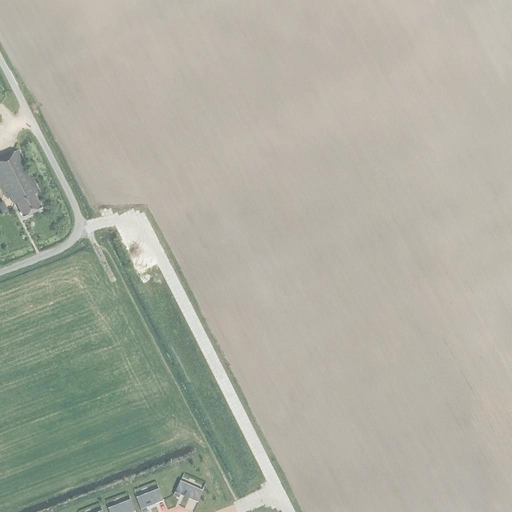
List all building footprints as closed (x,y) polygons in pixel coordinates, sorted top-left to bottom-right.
[(16,204),(23,217),(41,208),(34,195),(39,193),(18,152),(0,160),(0,186),(6,200),(10,199),(13,205),(16,204)] [(48,444),(66,438),(62,427),(44,433),(48,444)] [(43,435),(36,437),(39,447),(45,446),(43,435)] [(197,502),(202,490),(180,481),(175,492),(181,495),(186,497),(189,498),(197,502)] [(163,501),(158,489),(136,498),(141,510),(146,507),(152,505),(154,504),(163,501)] [(214,497),(203,503),(207,511),(212,511),(220,508),(214,497)] [(133,511),(135,511),(130,500),(108,509),(109,511),(133,511)]
